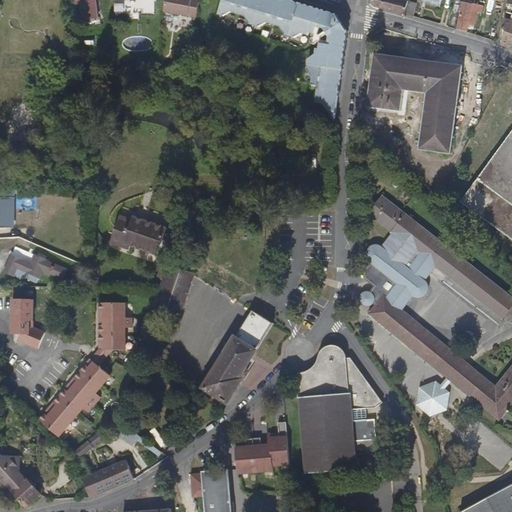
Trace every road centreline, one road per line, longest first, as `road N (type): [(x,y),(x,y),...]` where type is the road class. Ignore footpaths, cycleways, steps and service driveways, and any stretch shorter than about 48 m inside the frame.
road 1 (residential): [(60,511),(139,487),(175,463),(260,397),(329,316)]
road 2 (residential): [(329,316),(342,257),(358,11)]
road 3 (unclassified): [(329,316),(404,422),(417,511)]
road 4 (residential): [(358,11),(511,60)]
